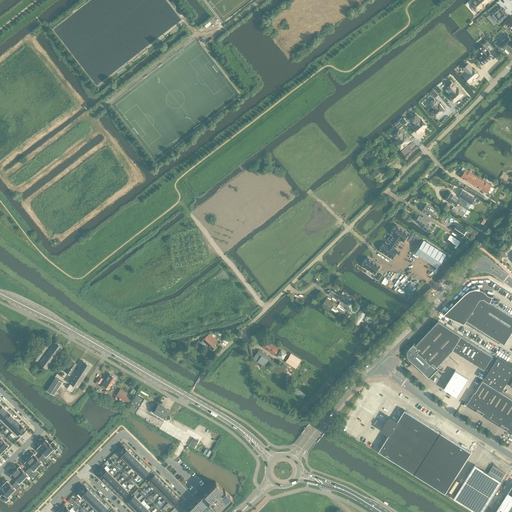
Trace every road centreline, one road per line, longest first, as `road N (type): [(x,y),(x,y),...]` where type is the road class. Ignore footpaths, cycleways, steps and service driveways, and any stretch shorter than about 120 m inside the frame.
road 1 (unclassified): [(217,356),(511,65)]
road 2 (primary): [(243,432),(0,293)]
road 3 (unclassified): [(508,280),(476,259),(373,358)]
road 4 (residential): [(179,511),(191,499),(122,432),(84,471)]
road 5 (unclassified): [(383,359),(476,270),(508,280)]
road 6 (unclassified): [(373,358),(289,455)]
road 7 (unclassified): [(297,462),(377,366)]
